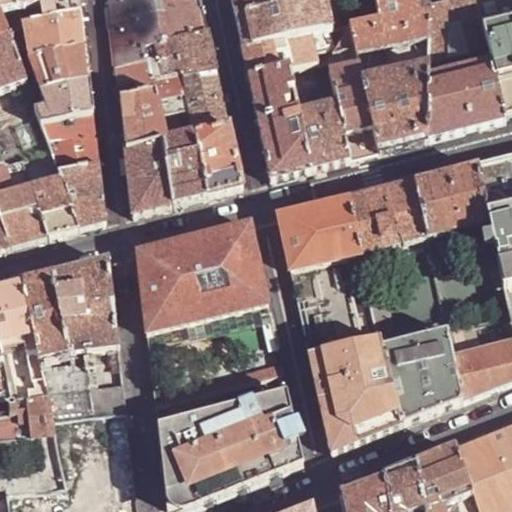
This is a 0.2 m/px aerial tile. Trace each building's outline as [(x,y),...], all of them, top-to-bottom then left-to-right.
[(0,0),(0,18),(42,9),(42,8),(53,5),(52,0),(0,0)] [(201,0),(109,0),(115,42),(118,71),(149,63),(145,47),(157,44),(158,45),(209,34),(206,22),(201,0)] [(231,0),(233,9),(236,21),(324,0),(323,0),(231,0)] [(324,0),(236,21),(240,40),(243,54),(312,38),(328,34),(331,33),(324,0)] [(429,10),(429,0),(374,0),(380,21),(368,24),(350,28),(355,52),(356,57),(428,40),(429,10)] [(380,21),(374,0),(362,0),(368,24),(380,21)] [(429,10),(428,40),(429,68),(429,146),(465,136),(505,126),(504,121),(473,3),(472,0),(429,10)] [(511,0),(478,0),(478,2),(473,3),(504,121),(511,118),(511,0)] [(84,29),(82,17),(45,25),(26,30),(22,31),(29,64),(86,50),(84,29)] [(0,97),(25,88),(6,34),(0,20),(0,97)] [(331,33),(328,34),(334,56),(340,55),(355,52),(350,28),(331,33)] [(212,48),(209,34),(158,45),(161,60),(174,57),(178,76),(184,75),(185,78),(217,71),(212,48)] [(312,38),(243,54),(246,70),(249,84),(290,74),(318,68),(312,38)] [(161,60),(158,45),(157,44),(145,47),(149,63),(161,60)] [(86,50),(29,64),(40,92),(42,95),(90,83),(87,60),(86,50)] [(356,57),(355,52),(340,55),(343,71),(359,67),(356,57)] [(149,63),(118,71),(120,89),(122,103),(155,95),(157,103),(158,103),(188,96),(185,78),(184,75),(178,76),(174,57),(161,60),(149,63)] [(363,84),(359,67),(343,71),(330,74),(338,107),(345,140),(351,165),(365,162),(380,158),(374,132),(363,84)] [(410,150),(429,146),(429,68),(363,84),(374,132),(380,158),(391,155),(410,150)] [(221,94),(217,71),(185,78),(188,96),(191,113),(193,122),(196,137),(197,138),(230,131),(221,94)] [(290,181),(313,175),(300,117),(299,115),(288,118),(286,108),(292,106),(289,96),(295,94),(294,93),(290,74),(249,84),(260,132),(272,186),(290,181)] [(29,98),(42,129),(93,116),(91,94),(90,83),(42,95),(33,97),(29,98)] [(299,115),(300,117),(310,114),(304,91),(294,93),(295,94),(299,115)] [(299,115),(295,94),(289,96),(292,106),(286,108),(288,118),(299,115)] [(155,95),(122,103),(124,128),(127,154),(164,146),(166,145),(166,144),(162,128),(161,119),(162,118),(158,103),(157,103),(155,95)] [(300,117),(313,175),(337,169),(351,165),(345,140),(338,107),(310,114),(300,117)] [(98,159),(93,116),(42,129),(42,130),(52,157),(55,166),(65,164),(76,161),(79,172),(99,167),(98,159)] [(243,193),(230,131),(197,138),(209,202),(232,196),(243,193)] [(194,206),(209,202),(197,138),(196,137),(166,144),(166,145),(164,146),(174,211),(194,206)] [(174,211),(164,146),(127,154),(135,221),(155,215),(174,211)] [(52,157),(24,166),(49,243),(65,238),(79,235),(61,184),(55,166),(52,157)] [(61,184),(79,235),(95,231),(106,228),(100,177),(99,167),(79,172),(76,161),(65,164),(55,166),(61,184)] [(509,163),(477,172),(490,228),(492,234),(492,237),(493,242),(495,252),(497,261),(510,319),(511,328),(511,174),(510,165),(509,163)] [(49,243),(24,166),(7,171),(5,171),(4,168),(0,169),(0,217),(12,253),(34,247),(49,243)] [(415,187),(427,243),(485,229),(490,228),(477,172),(444,180),(415,187)] [(348,204),(360,260),(427,243),(415,187),(380,196),(348,204)] [(278,222),(290,277),(313,271),(360,260),(348,204),(309,214),(278,222)] [(0,255),(12,253),(0,217),(0,255)] [(148,341),(260,312),(264,311),(267,310),(249,230),(195,244),(138,258),(148,341)] [(482,244),(484,255),(486,254),(495,252),(493,242),(486,243),(482,244)] [(497,261),(495,252),(486,254),(488,262),(497,261)] [(313,271),(290,277),(309,362),(380,346),(379,343),(360,260),(313,271)] [(510,319),(497,261),(488,262),(501,321),(510,319)] [(84,272),(50,281),(69,359),(95,356),(120,353),(115,310),(110,266),(84,272)] [(32,286),(22,288),(35,343),(39,359),(40,366),(69,359),(50,281),(32,286)] [(0,351),(23,345),(35,343),(22,288),(2,293),(0,293),(0,351)] [(511,387),(511,328),(510,319),(501,321),(493,323),(499,349),(451,360),(461,408),(511,387)] [(446,335),(451,360),(499,349),(493,323),(446,335)] [(451,360),(446,335),(392,347),(393,349),(381,351),(400,433),(431,420),(461,408),(451,360)] [(380,346),(381,351),(393,349),(392,347),(391,340),(379,343),(380,346)] [(35,343),(23,345),(27,361),(39,359),(35,343)] [(368,445),(400,433),(381,351),(380,346),(309,362),(331,461),(368,445)] [(0,404),(11,403),(4,371),(2,363),(0,355),(0,404)] [(95,356),(69,359),(71,368),(77,395),(96,393),(97,390),(95,356)] [(39,359),(27,361),(32,384),(35,384),(37,391),(46,390),(42,373),(40,366),(39,359)] [(11,361),(2,363),(4,371),(13,370),(11,361)] [(22,367),(13,370),(4,371),(11,403),(25,401),(29,401),(27,392),(22,367)] [(77,395),(71,368),(42,373),(46,390),(48,399),(77,395)] [(197,399),(155,413),(157,424),(164,484),(167,510),(167,511),(204,511),(303,472),(281,376),(197,399)] [(46,390),(37,391),(27,392),(29,401),(48,399),(46,390)] [(77,395),(48,399),(53,425),(127,416),(124,390),(96,393),(77,395)] [(29,401),(25,401),(31,440),(31,442),(37,441),(56,439),(53,425),(48,399),(29,401)] [(0,443),(31,440),(25,401),(11,403),(0,404),(0,443)] [(511,511),(511,429),(456,453),(472,501),(475,511),(511,511)] [(66,495),(56,439),(37,441),(41,445),(45,470),(41,474),(0,478),(0,493),(7,493),(7,501),(9,500),(66,495)] [(434,461),(415,469),(422,511),(475,511),(472,501),(456,453),(434,461)] [(388,511),(422,511),(415,469),(398,476),(384,482),(388,511)] [(367,489),(340,500),(342,511),(388,511),(384,482),(367,489)] [(7,501),(7,493),(0,493),(0,511),(8,511),(9,500),(7,501)]
